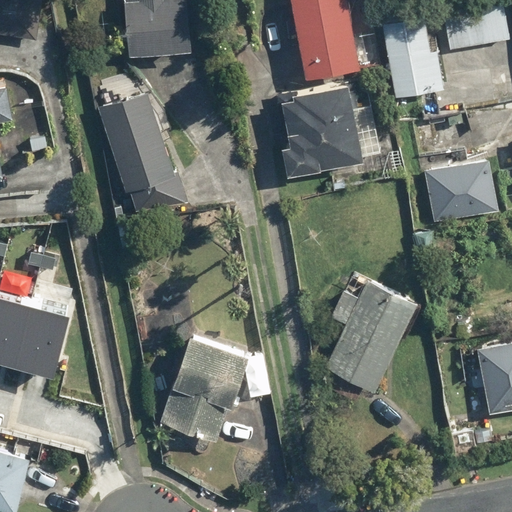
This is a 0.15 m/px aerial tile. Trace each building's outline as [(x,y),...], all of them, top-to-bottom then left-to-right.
[(0,0),(0,30),(38,34),(40,0),(0,0)] [(188,43),(183,0),(125,0),(130,48),(188,43)] [(346,0),(291,0),(306,72),(359,61),(346,0)] [(508,36),(501,0),(469,0),(442,5),(449,46),(508,36)] [(425,13),(382,19),(392,91),(442,84),(437,44),(430,45),(425,13)] [(287,166),(376,152),(368,99),(353,102),(348,75),(278,87),(287,140),(282,141),(287,166)] [(8,83),(0,84),(0,172),(1,173),(0,169),(0,117),(13,115),(8,83)] [(178,164),(173,165),(147,85),(96,102),(132,211),(188,193),(178,164)] [(495,204),(486,150),(421,161),(431,215),(495,204)] [(150,212),(117,218),(122,246),(155,241),(150,212)] [(367,274),(357,295),(345,289),(333,314),(345,320),(325,361),(376,385),(418,299),(367,274)] [(0,359),(40,369),(56,302),(0,288),(0,359)] [(213,436),(245,349),(186,328),(154,414),(213,436)] [(511,401),(511,333),(477,339),(488,406),(511,401)] [(0,505),(12,508),(25,450),(0,444),(0,505)]
